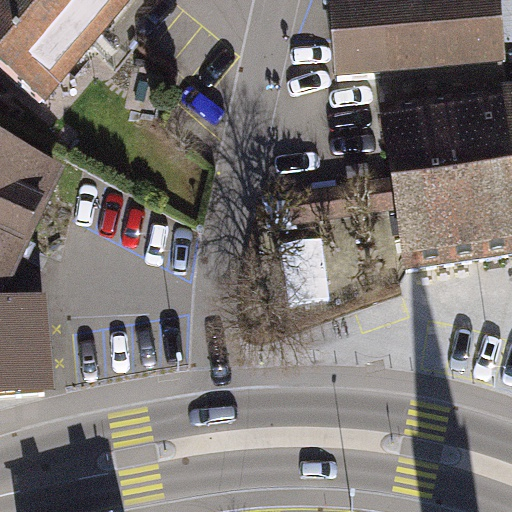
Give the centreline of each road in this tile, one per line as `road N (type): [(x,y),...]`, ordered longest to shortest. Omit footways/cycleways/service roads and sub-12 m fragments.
road 1 (residential): [(275,21),(223,244),(214,364),(222,442)]
road 2 (secondary): [(222,442),(345,439),(425,450),(511,476)]
road 3 (secondary): [(0,494),(138,455),(222,442)]
